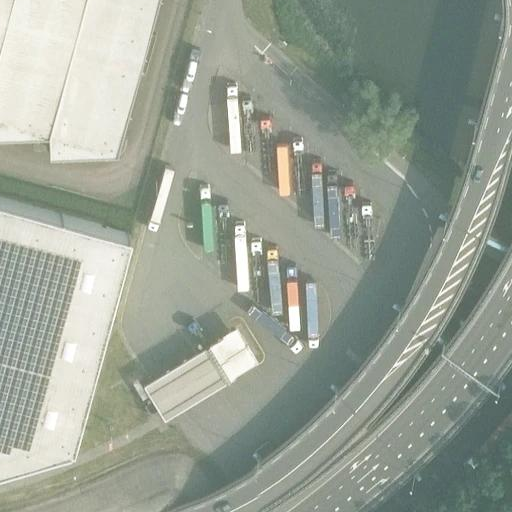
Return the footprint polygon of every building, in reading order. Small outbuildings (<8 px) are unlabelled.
[(116,146),(137,68),(145,70),(155,32),(147,29),(154,0),(0,0),(0,129),(47,128),(48,148),(116,146)] [(130,233),(0,197),(0,466),(73,445),(130,233)] [(258,358),(237,324),(141,381),(162,416),(258,358)] [(148,396),(147,394),(138,380),(133,383),(143,399),(148,396)] [(159,409),(153,400),(144,405),(150,414),(159,409)]
